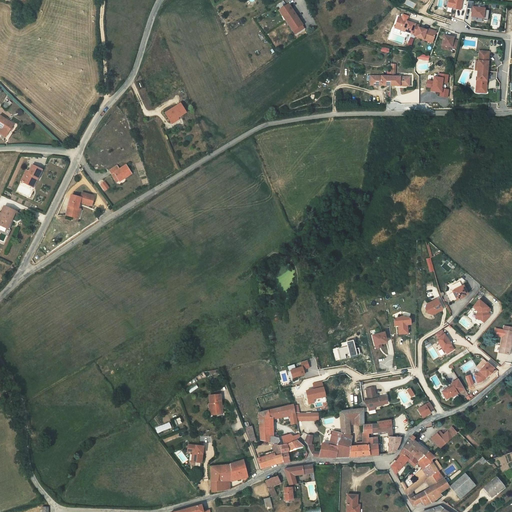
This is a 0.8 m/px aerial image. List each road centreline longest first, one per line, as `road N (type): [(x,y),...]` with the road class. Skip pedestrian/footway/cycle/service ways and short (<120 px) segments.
road 1 (unclassified): [(501,111),(334,113),(270,123),(19,279)]
road 2 (unclassified): [(138,511),(223,495),(283,466),(383,458)]
road 3 (residential): [(79,153),(135,71),(159,0)]
road 4 (unclassified): [(0,359),(24,413),(29,468),(58,510)]
road 5 (residential): [(19,279),(79,153)]
road 6 (residential): [(418,374),(360,378),(345,370),(299,391)]
road 7 (residential): [(501,111),(506,37),(457,26)]
